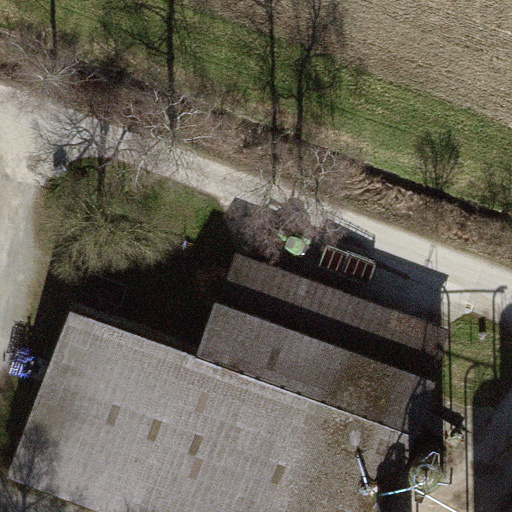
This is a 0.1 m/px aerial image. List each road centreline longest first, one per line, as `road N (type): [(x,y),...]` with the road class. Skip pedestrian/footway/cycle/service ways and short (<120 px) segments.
road 1 (track): [(511,295),(0,106)]
road 2 (track): [(39,120),(0,239)]
